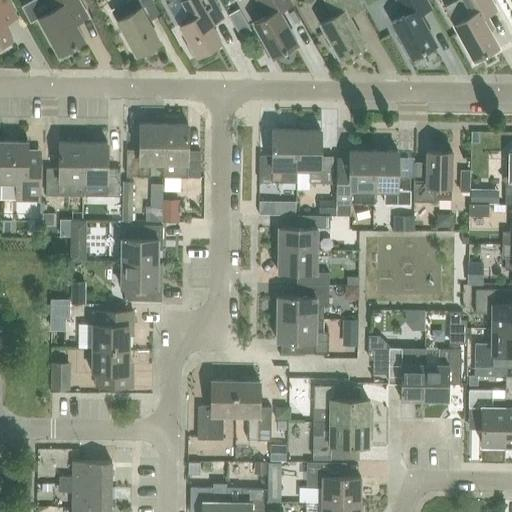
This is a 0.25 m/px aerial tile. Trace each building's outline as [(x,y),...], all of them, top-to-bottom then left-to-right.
[(0,0),(0,51),(11,46),(9,42),(12,40),(4,25),(17,19),(6,0),(0,0)] [(46,0),(32,0),(20,7),(29,24),(38,19),(37,18),(52,10),(46,0)] [(84,40),(75,24),(87,17),(77,0),(46,0),(52,10),(37,18),(38,19),(58,54),(59,54),(60,57),(73,50),(71,47),(84,40)] [(148,19),(159,13),(151,0),(128,0),(124,3),(129,12),(115,21),(136,56),(161,42),(148,19)] [(191,55),(194,53),(196,57),(221,43),(206,17),(218,11),(212,0),(182,0),(181,1),(191,18),(179,25),(188,43),(185,45),(191,55)] [(272,57),(297,44),(279,11),(291,4),(288,0),(256,0),(266,16),(253,23),(263,41),(260,43),(268,57),(271,55),(272,57)] [(364,45),(347,15),(361,7),(357,0),(324,0),(334,16),(320,23),(331,44),(328,46),(334,57),(337,55),(339,58),(364,45)] [(435,44),(419,14),(430,8),(425,0),(395,0),(404,15),(391,23),(403,44),(400,45),(406,56),(409,54),(411,57),(435,44)] [(460,0),(469,15),(453,24),(473,60),(481,56),(482,58),(491,53),(490,51),(498,47),(482,18),(496,10),(489,0),(460,0)] [(511,24),(502,29),(509,46),(511,44),(511,24)] [(163,163),(163,124),(139,123),(139,150),(126,150),(126,176),(149,177),(149,163),(162,163),(163,163)] [(163,163),(162,163),(162,177),(199,177),(200,151),(187,150),(187,124),(163,124),(163,163)] [(295,169),(296,130),(272,129),(272,156),(259,156),(259,182),(296,183),(296,169),(295,169)] [(320,130),(296,130),(295,169),(296,169),(309,169),(309,183),(332,183),(332,156),(320,156),(320,130)] [(1,142),(0,199),(0,215),(15,215),(15,195),(40,195),(40,168),(27,167),(27,142),(1,142)] [(82,182),(83,143),(59,142),(59,169),(46,169),(45,195),(82,196),(82,182)] [(107,143),(83,143),(82,182),(96,182),(96,196),(119,196),(119,170),(107,169),(107,143)] [(450,200),(451,186),(451,152),(450,152),(450,147),(439,147),(439,151),(426,151),(426,170),(413,170),(413,202),(437,202),(437,200),(450,200)] [(505,156),(504,176),(501,179),(504,183),(504,204),(511,204),(511,149),(505,156)] [(373,204),(373,190),(372,190),(373,151),(349,150),(349,177),(336,177),(336,216),(349,216),(350,203),(373,204)] [(397,151),(373,151),(372,190),(373,190),(384,191),(384,204),(409,204),(409,178),(397,177),(397,151)] [(133,182),(124,182),(123,221),(133,221),(133,182)] [(470,188),(470,204),(478,204),(478,188),(470,188)] [(335,215),(335,199),(318,199),(319,215),(335,215)] [(259,214),(272,214),(273,204),(259,204),(259,214)] [(468,216),(488,216),(488,204),(478,204),(470,204),(468,204),(468,216)] [(30,220),(42,220),(42,213),(42,206),(31,206),(30,220)] [(146,221),(162,221),(162,216),(162,207),(150,207),(145,207),(145,221),(146,221)] [(163,221),(178,221),(179,207),(163,207),(163,221)] [(278,227),(277,249),(316,250),(316,228),(329,228),(329,216),(305,215),(305,227),(278,227)] [(413,216),(392,216),(392,220),(392,231),(413,231),(413,220),(413,216)] [(121,238),(121,263),(157,263),(157,240),(162,240),(162,226),(125,225),(125,238),(121,238)] [(93,227),(93,247),(111,246),(111,226),(93,227)] [(511,231),(502,231),(502,244),(511,244),(511,231)] [(85,241),(70,241),(69,261),(85,262),(85,241)] [(511,244),(502,244),(501,257),(504,257),(504,269),(510,270),(510,285),(511,285),(511,244)] [(316,250),(277,249),(277,272),(304,273),(304,285),(328,285),(329,272),(316,272),(316,250)] [(157,263),(121,263),(120,288),(124,288),(124,301),(161,301),(161,287),(156,287),(157,279),(161,279),(161,263),(157,263)] [(482,283),(482,263),(467,263),(467,283),(482,283)] [(346,276),(346,286),(358,286),(358,279),(358,276),(346,276)] [(85,304),(85,295),(85,281),(80,281),(70,281),(70,295),(70,304),(85,304)] [(277,296),(276,319),(324,319),(324,307),(328,307),(328,285),(304,285),(304,296),(277,296)] [(351,299),(357,299),(358,286),(346,286),(344,286),(344,292),(351,299)] [(491,328),(511,328),(511,303),(506,303),(507,289),(475,289),(475,313),(491,313),(491,328)] [(52,299),(52,316),(64,316),(64,299),(52,299)] [(92,324),(92,349),(128,349),(128,326),(133,326),(133,311),(96,311),(96,324),(92,324)] [(466,320),(460,320),(460,319),(460,311),(450,311),(450,313),(450,319),(450,320),(450,344),(465,344),(466,320)] [(324,319),(276,319),(276,341),(303,342),(303,353),(327,354),(327,331),(323,331),(324,319)] [(342,319),(342,328),(357,328),(357,320),(342,319)] [(511,328),(491,328),(491,343),(474,343),(474,375),(506,376),(506,353),(511,353),(511,328)] [(424,364),(425,364),(425,348),(388,348),(388,345),(378,335),(368,335),(368,359),(372,359),(372,373),(388,373),(388,374),(400,374),(400,399),(424,399),(424,364)] [(437,364),(425,364),(424,364),(424,399),(448,400),(448,374),(460,374),(460,349),(437,348),(437,364)] [(128,349),(92,349),(92,373),(95,373),(95,386),(132,387),(132,372),(128,372),(128,349)] [(52,390),(69,390),(70,362),(52,362),(50,362),(50,390),(52,390)] [(468,376),(468,385),(476,385),(476,376),(468,376)] [(235,415),(235,381),(211,380),(210,406),(197,406),(197,439),(222,439),(223,415),(235,415)] [(235,381),(235,415),(247,415),(247,440),(270,440),(271,407),(259,407),(259,381),(235,381)] [(328,422),(371,423),(371,407),(367,407),(368,399),(343,399),(343,386),(313,385),(313,421),(328,421),(328,422)] [(504,448),(504,410),(505,400),(491,400),(491,390),(468,390),(468,419),(481,420),(480,444),(488,444),(488,448),(504,448)] [(287,419),(287,407),(274,406),(274,419),(287,419)] [(370,439),(371,423),(328,422),(328,421),(313,421),(312,458),(342,458),(342,446),(367,446),(367,439),(370,439)] [(269,444),(269,461),(285,461),(285,444),(269,444)] [(58,476),(58,484),(110,484),(111,461),(72,461),(72,476),(58,476)] [(253,474),(266,474),(266,462),(253,461),(253,474)] [(321,502),(360,502),(360,477),(336,476),(336,462),(306,462),(305,487),(321,487),(321,502)] [(110,484),(58,484),(58,492),(72,492),(71,507),(110,507),(110,484)] [(226,511),(226,501),(213,501),(213,488),(190,487),(189,511),(226,511)] [(240,501),(226,501),(226,511),(262,511),(263,489),(240,488),(240,501)] [(359,511),(360,502),(321,502),(321,511),(359,511)]
